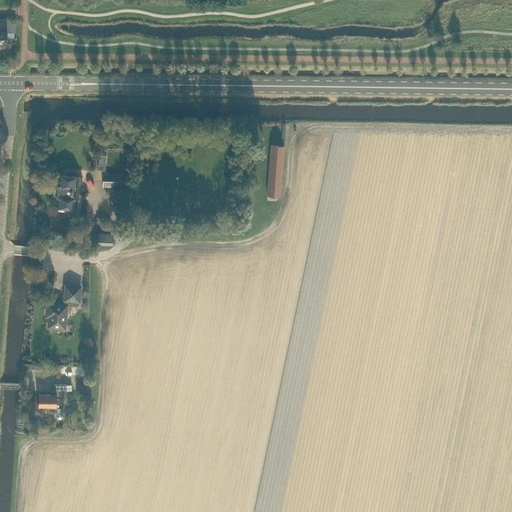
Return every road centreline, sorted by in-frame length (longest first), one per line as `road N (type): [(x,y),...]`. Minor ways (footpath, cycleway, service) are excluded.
road 1 (tertiary): [(94,83),(511,88)]
road 2 (unclassified): [(0,238),(10,86)]
